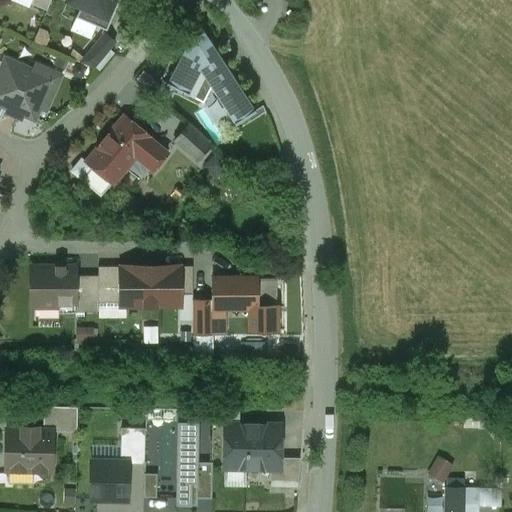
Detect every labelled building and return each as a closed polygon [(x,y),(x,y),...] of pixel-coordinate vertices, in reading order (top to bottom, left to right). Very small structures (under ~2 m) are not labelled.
[(32,0),(30,4),(46,11),(50,0),(32,0)] [(114,0),(65,0),(65,1),(80,7),(106,19),(110,11),(114,0)] [(106,19),(80,7),(76,18),(106,31),(114,12),(110,11),(106,19)] [(203,32),(183,45),(185,48),(166,84),(177,90),(176,93),(185,97),(186,95),(203,103),(211,88),(235,125),(255,111),(203,32)] [(115,44),(102,33),(79,62),(94,69),(115,44)] [(0,74),(0,104),(33,118),(50,80),(6,61),(0,74)] [(170,94),(144,71),(137,79),(163,102),(170,94)] [(123,116),(85,162),(92,168),(110,183),(113,185),(136,157),(151,169),(163,155),(148,143),(151,139),(123,116)] [(211,147),(187,126),(174,141),(198,162),(208,150),(211,147)] [(227,166),(208,150),(198,162),(216,178),(227,166)] [(82,180),(92,168),(85,162),(81,159),(71,172),(82,180)] [(110,183),(92,168),(82,180),(100,196),(110,183)] [(91,198),(73,184),(65,193),(83,207),(91,198)] [(75,312),(75,276),(75,267),(30,268),(31,307),(58,307),(58,314),(73,314),(75,314),(75,312)] [(121,267),(98,267),(98,295),(120,295),(120,269),(121,269),(121,267)] [(156,267),(144,267),(144,269),(121,269),(120,269),(120,295),(120,307),(121,307),(121,305),(144,305),(144,307),(156,307),(156,305),(178,305),(178,307),(179,307),(180,307),(180,295),(180,269),(179,269),(156,269),(156,267)] [(192,267),(179,267),(179,269),(180,269),(180,295),(192,295),(192,267)] [(97,307),(97,276),(75,276),(75,312),(98,312),(98,307),(97,307)] [(276,279),(211,279),(211,300),(211,309),(213,309),(226,309),(250,309),(250,334),(276,333),(276,279)] [(120,295),(98,295),(98,307),(120,307),(120,295)] [(180,295),(180,307),(179,307),(179,320),(192,320),(192,300),(192,295),(180,295)] [(211,300),(192,300),(192,320),(192,335),(213,335),(213,309),(211,309),(211,300)] [(226,309),(213,309),(213,335),(226,335),(226,309)] [(213,355),(213,335),(192,335),(192,355),(213,355)] [(77,408),(43,407),(42,431),(52,431),(51,432),(77,433),(77,408)] [(146,409),(146,420),(176,420),(176,410),(146,409)] [(240,411),(214,410),(213,426),(225,426),(225,424),(240,425),(240,411)] [(199,422),(178,422),(176,505),(197,506),(197,499),(198,462),(199,422)] [(240,425),(225,424),(225,426),(224,468),(270,469),(279,469),(280,458),(280,426),(240,425)] [(22,430),(6,430),(6,471),(9,471),(33,471),(51,472),(51,432),(52,431),(42,431),(36,431),(36,428),(22,428),(22,430)] [(120,462),(128,463),(128,464),(145,465),(145,429),(121,428),(120,462)] [(448,482),(457,464),(441,455),(432,474),(448,482)] [(299,458),(280,458),(279,469),(270,469),(270,488),(298,488),(299,458)] [(120,462),(92,462),(91,500),(127,501),(128,464),(128,463),(120,462)] [(213,463),(198,462),(197,499),(212,499),(213,463)] [(33,471),(9,471),(9,484),(32,484),(33,471)] [(157,474),(145,474),(144,498),(156,498),(157,474)] [(464,488),(445,488),(445,506),(463,507),(464,488)] [(477,488),(464,488),(463,507),(462,511),(476,511),(477,506),(477,488)] [(477,488),(477,506),(500,506),(500,489),(477,488)]
